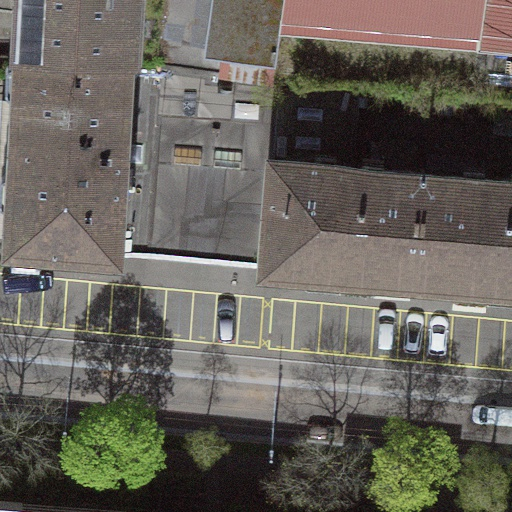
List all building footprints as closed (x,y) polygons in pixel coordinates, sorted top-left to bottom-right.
[(127,62),(131,62),(134,0),(23,0),(20,56),(127,62)] [(223,0),(216,56),(274,64),(283,0),(223,0)] [(283,0),(274,64),(276,64),(282,18),(480,36),(484,0),(283,0)] [(127,62),(20,56),(10,244),(44,247),(122,253),(265,264),(278,94),(221,90),(222,77),(160,68),(160,65),(127,63),(127,62)] [(356,101),(278,94),(265,264),(338,270),(415,276),(423,171),(352,165),(356,101)] [(511,178),(423,171),(415,276),(493,282),(511,283),(511,178)] [(21,511),(23,496),(0,494),(0,511),(21,511)]
